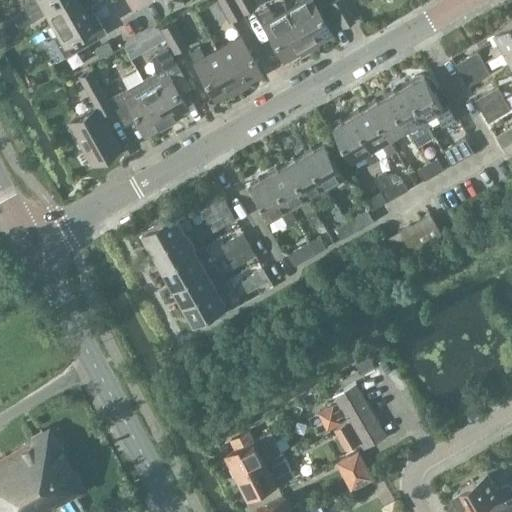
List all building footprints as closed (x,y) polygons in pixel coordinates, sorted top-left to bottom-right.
[(24,12),(44,0),(23,0),(18,3),(24,12)] [(51,22),(80,6),(76,0),(44,0),(24,12),(29,21),(44,12),(51,22)] [(150,0),(158,12),(178,0),(150,0)] [(216,0),(228,19),(241,12),(233,0),(216,0)] [(233,0),(241,12),(253,5),(250,0),(233,0)] [(285,10),(306,46),(330,33),(310,0),(297,0),(298,3),(285,10)] [(342,26),(353,19),(341,0),(329,0),(327,1),(342,26)] [(80,6),(51,22),(57,33),(52,36),(64,56),(85,44),(79,34),(100,22),(94,12),(86,16),(80,6)] [(306,46),(285,10),(274,17),(268,6),(258,12),(263,23),(261,24),(282,60),(306,46)] [(505,49),(511,44),(511,20),(495,31),(501,41),(490,48),(495,56),(506,50),(505,49)] [(159,28),(173,51),(185,44),(172,21),(159,28)] [(216,50),(236,86),(260,72),(239,36),(216,50)] [(511,44),(505,49),(506,50),(511,60),(503,64),(508,72),(511,69),(511,44)] [(236,86),(216,50),(204,56),(198,46),(187,52),(194,63),(193,63),(214,99),(236,86)] [(141,80),(148,92),(165,121),(186,108),(176,91),(187,84),(165,47),(151,55),(154,72),(141,80)] [(462,75),(484,62),(478,51),(456,64),(462,75)] [(484,62),(462,75),(468,86),(490,73),(484,62)] [(119,73),(123,83),(139,76),(135,66),(119,73)] [(68,123),(91,163),(119,147),(99,112),(110,106),(89,70),(78,76),(96,107),(68,123)] [(424,118),(426,117),(435,111),(443,125),(456,118),(448,103),(443,106),(425,74),(412,81),(411,78),(404,82),(406,85),(424,118)] [(165,121),(148,92),(141,80),(127,87),(109,98),(123,121),(132,115),(143,134),(165,121)] [(426,117),(424,118),(406,85),(395,92),(393,88),(386,92),(387,95),(406,128),(417,122),(422,130),(431,126),(426,117)] [(482,110),(504,97),(498,87),(476,100),(482,110)] [(406,128),(387,95),(377,101),(375,99),(368,103),(370,106),(389,138),(390,138),(400,132),(402,136),(409,132),(406,128)] [(504,97),(482,110),(489,121),(511,109),(504,97)] [(390,138),(389,138),(370,106),(359,112),(357,109),(350,112),(352,116),(371,148),(374,147),(382,142),(389,154),(397,150),(390,138)] [(374,147),(371,148),(352,116),(342,122),(340,118),(332,122),(353,159),(364,153),(370,162),(380,157),(374,147)] [(511,126),(497,136),(504,146),(511,141),(511,126)] [(451,164),(470,153),(474,151),(465,137),(443,149),(451,164)] [(325,186),(326,186),(344,175),(325,142),(313,149),(311,146),(304,150),(306,153),(325,186)] [(326,186),(325,186),(306,153),(294,159),(293,156),(286,160),(288,163),(306,196),(307,196),(317,190),(324,201),(332,196),(326,186)] [(428,163),(435,174),(444,169),(438,157),(428,163)] [(307,196),(306,196),(288,163),(277,169),(275,166),(268,170),(270,173),(289,206),(290,205),(299,200),(306,211),(314,207),(307,196)] [(425,180),(435,174),(428,163),(419,168),(425,180)] [(399,194),(393,183),(386,172),(376,178),(388,200),(399,194)] [(290,205),(289,206),(270,173),(259,179),(258,176),(251,180),(263,201),(259,203),(258,207),(263,216),(267,217),(271,215),(282,209),(289,222),(297,218),(290,205)] [(393,183),(399,194),(409,188),(402,178),(393,183)] [(207,219),(229,207),(223,196),(201,209),(207,219)] [(229,207),(207,219),(214,231),(236,218),(229,207)] [(346,221),(353,232),(374,219),(368,208),(346,221)] [(150,252),(154,251),(187,231),(194,227),(189,218),(185,217),(186,216),(182,209),(143,231),(150,243),(146,245),(150,252)] [(419,220),(431,242),(443,235),(430,213),(419,220)] [(422,247),(431,242),(419,220),(409,225),(422,247)] [(343,237),(353,232),(346,221),(336,226),(343,237)] [(412,253),(422,247),(409,225),(399,231),(412,253)] [(160,269),(164,267),(197,249),(187,231),(154,251),(160,261),(157,263),(160,269)] [(227,255),(250,242),(244,231),(221,244),(227,255)] [(402,259),(412,253),(399,231),(389,237),(402,259)] [(310,241),(317,252),(326,247),(320,235),(310,241)] [(295,264),(317,252),(310,241),(289,253),(295,264)] [(250,242),(227,255),(234,266),(256,253),(250,242)] [(171,288),(174,286),(207,267),(202,258),(210,253),(205,244),(197,249),(164,267),(170,279),(167,281),(171,288)] [(218,285),(217,285),(212,275),(219,271),(214,262),(207,267),(174,286),(180,297),(177,299),(182,306),(185,304),(218,285)] [(271,278),(264,267),(242,280),(249,291),(271,278)] [(218,285),(185,304),(191,315),(188,317),(191,323),(212,312),(214,315),(219,317),(227,312),(228,308),(226,304),(228,302),(222,292),(233,286),(229,278),(217,285),(218,285)] [(341,405),(363,393),(356,382),(335,394),(341,405)] [(347,416),(369,403),(363,393),(341,405),(347,416)] [(353,426),(375,414),(369,403),(347,416),(353,426)] [(359,437),(381,424),(375,414),(353,426),(359,437)] [(381,424),(359,437),(365,447),(387,435),(381,424)] [(48,429),(0,458),(0,511),(44,511),(84,489),(48,429)] [(228,452),(239,474),(266,460),(284,451),(273,430),(255,438),(228,452)] [(360,447),(335,458),(349,488),(374,476),(360,447)] [(266,460),(239,474),(250,496),(277,482),(294,473),(290,464),(273,473),(266,460)] [(497,511),(498,511),(511,504),(511,486),(510,483),(496,487),(488,474),(453,494),(461,507),(458,508),(459,511),(473,511),(491,502),(497,511)] [(258,511),(303,511),(298,502),(292,505),(286,495),(257,510),(258,511)] [(381,506),(384,511),(402,511),(395,498),(381,506)]
